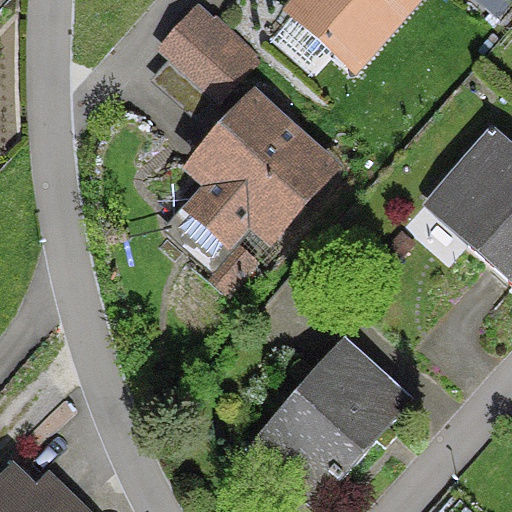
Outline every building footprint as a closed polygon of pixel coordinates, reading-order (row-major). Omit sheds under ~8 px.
[(411,3),(407,0),(304,0),(288,19),(349,73),(411,3)] [(511,0),(472,0),(498,22),(511,4),(511,0)] [(240,70),(200,35),(175,63),(209,93),(223,90),(240,70)] [(326,174),(251,108),(191,176),(211,193),(191,216),(224,245),(244,223),(266,242),(326,174)] [(511,154),(488,133),(426,201),(471,241),(463,250),(509,291),(511,287),(511,154)] [(254,460),(313,511),(405,408),(338,348),(306,383),(316,391),(254,460)] [(73,511),(47,486),(32,502),(9,481),(0,490),(0,511),(73,511)]
